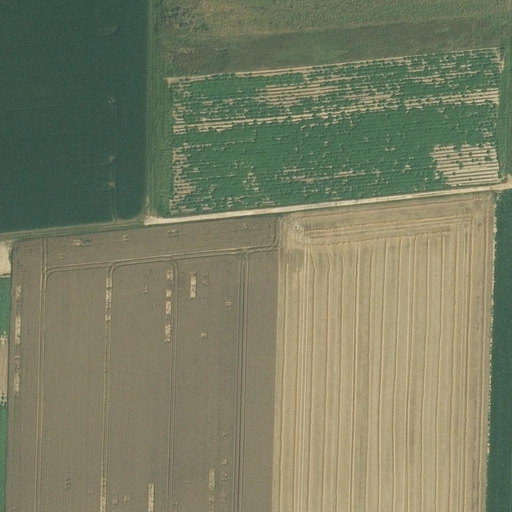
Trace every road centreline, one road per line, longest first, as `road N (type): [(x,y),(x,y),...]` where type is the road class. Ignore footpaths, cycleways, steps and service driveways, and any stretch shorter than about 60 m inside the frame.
road 1 (track): [(511,186),(154,223)]
road 2 (track): [(160,0),(154,223)]
road 3 (track): [(154,223),(0,237)]
